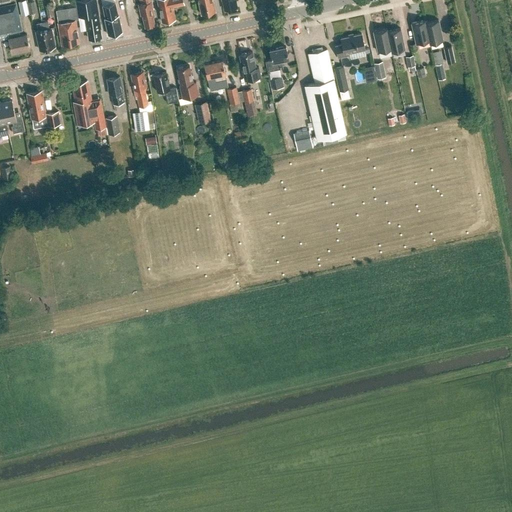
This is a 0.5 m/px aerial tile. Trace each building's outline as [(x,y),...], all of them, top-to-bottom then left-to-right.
[(29,14),(25,0),(19,1),(22,15),(29,14)] [(26,0),(29,14),(36,12),(33,0),(26,0)] [(101,28),(98,13),(96,0),(78,0),(76,0),(79,16),(84,15),(87,30),(88,30),(89,39),(101,37),(100,28),(101,28)] [(145,27),(155,25),(153,17),(155,17),(152,2),(151,1),(150,0),(139,0),(141,4),(138,4),(141,16),(143,15),(145,27)] [(183,0),(157,0),(159,5),(158,5),(162,22),(174,19),(172,12),(174,11),(173,6),(184,4),(183,0)] [(198,0),(201,14),(215,11),(213,0),(198,0)] [(222,0),(224,9),(237,7),(235,0),(222,0)] [(105,18),(108,35),(116,33),(122,31),(118,16),(116,16),(114,9),(117,9),(115,3),(103,6),(106,18),(105,18)] [(14,5),(0,8),(0,34),(7,32),(9,38),(8,39),(11,52),(30,47),(27,35),(17,37),(16,34),(20,33),(19,28),(14,5)] [(51,6),(46,7),(49,17),(54,15),(51,6)] [(74,20),(79,19),(77,7),(56,10),(58,23),(60,38),(62,37),(63,45),(78,42),(74,20)] [(416,43),(429,40),(425,23),(425,20),(411,23),(416,43)] [(430,43),(443,40),(438,20),(425,23),(429,40),(430,43)] [(48,21),(42,22),(47,48),(55,46),(51,28),(49,28),(48,21)] [(47,48),(42,22),(36,23),(38,31),(36,31),(39,50),(47,48)] [(378,52),(391,49),(387,31),(387,28),(373,31),(378,52)] [(391,52),(405,49),(400,28),(387,31),(391,49),(391,52)] [(349,53),(365,49),(362,34),(341,38),(342,44),(336,46),(338,58),(349,56),(349,53)] [(443,47),(447,63),(455,61),(452,45),(443,47)] [(281,60),(288,59),(286,47),(270,50),(272,60),(267,61),(269,71),(279,69),(283,68),(281,60)] [(347,133),(334,78),(327,49),(308,53),(315,83),(305,85),(317,140),(347,133)] [(239,55),(243,71),(245,80),(261,77),(259,67),(256,68),(252,52),(239,55)] [(406,57),(408,67),(415,65),(413,55),(406,57)] [(216,81),(226,79),(225,73),(222,60),(204,64),(207,77),(214,75),(216,81)] [(383,62),(375,63),(378,79),(386,77),(383,62)] [(446,77),(442,63),(435,65),(439,79),(446,77)] [(196,82),(193,82),(189,65),(177,68),(181,85),(180,85),(183,98),(199,94),(196,82)] [(364,77),(375,74),(373,65),(362,68),(364,77)] [(344,66),(334,68),(339,91),(349,89),(344,66)] [(426,75),(424,67),(416,68),(418,77),(426,75)] [(143,72),(131,74),(134,90),(136,89),(139,107),(148,105),(145,87),(146,87),(143,72)] [(167,103),(179,101),(176,87),(170,88),(166,72),(154,74),(157,92),(164,90),(167,103)] [(113,104),(124,102),(122,92),(123,92),(120,76),(107,79),(109,88),(107,88),(109,93),(110,93),(110,95),(112,94),(113,104)] [(282,76),(270,79),(273,89),(284,87),(282,76)] [(91,100),(87,80),(73,83),(75,93),(74,93),(77,109),(75,110),(77,122),(94,119),(95,128),(106,126),(103,111),(100,98),(91,100)] [(237,87),(227,89),(231,104),(240,102),(244,101),(242,91),(238,92),(237,87)] [(251,89),(242,91),(244,101),(244,102),(254,100),(251,89)] [(42,91),(32,93),(27,93),(31,119),(44,117),(46,126),(60,123),(58,111),(46,113),(42,91)] [(12,101),(2,103),(6,123),(13,122),(13,125),(11,126),(13,133),(25,131),(22,117),(16,118),(12,101)] [(207,101),(195,104),(199,124),(211,121),(207,101)] [(133,113),(135,131),(149,129),(147,111),(133,113)] [(117,115),(105,117),(108,134),(120,132),(117,115)] [(237,143),(248,141),(246,130),(234,133),(237,143)] [(297,150),(312,147),(309,130),(293,133),(297,150)] [(146,144),(157,143),(156,136),(145,138),(146,144)] [(46,152),(30,156),(32,163),(48,160),(46,152)] [(1,168),(3,180),(12,179),(10,167),(1,168)]
